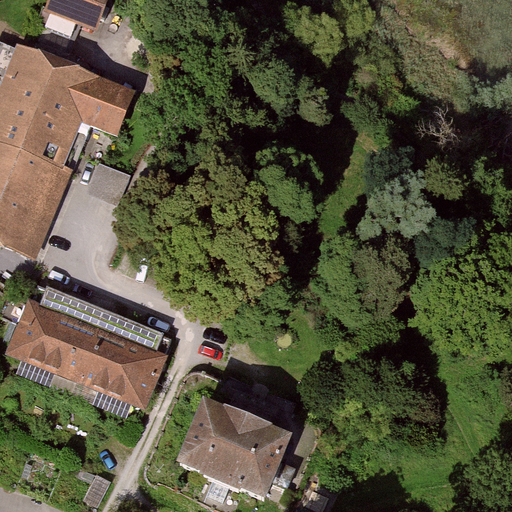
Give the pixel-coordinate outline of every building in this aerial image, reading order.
[(58,0),(51,17),(97,35),(110,0),(58,0)] [(140,96),(0,43),(0,251),(39,266),(87,138),(119,150),(140,96)] [(102,159),(90,194),(124,205),(136,171),(102,159)] [(39,295),(12,362),(145,415),(172,347),(39,295)] [(201,423),(176,484),(245,511),(270,511),(292,460),(201,423)]
